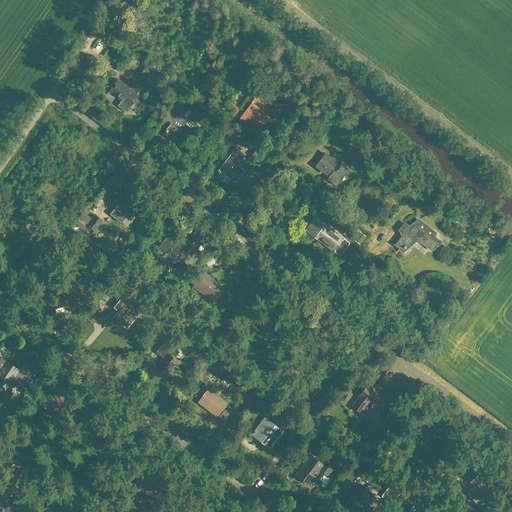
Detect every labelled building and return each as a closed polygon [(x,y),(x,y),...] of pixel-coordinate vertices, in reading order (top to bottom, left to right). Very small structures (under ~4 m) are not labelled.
[(160,75),(146,65),(137,77),(151,87),(160,75)] [(141,89),(134,84),(130,89),(118,80),(109,91),(122,100),(117,106),(125,111),(129,106),(130,107),(138,95),(137,95),(141,89)] [(269,123),(276,115),(281,107),(276,103),(270,111),(256,100),(242,118),(247,122),(251,117),(261,124),(264,120),(269,123)] [(188,118),(183,114),(188,109),(179,102),(175,108),(174,107),(174,108),(180,113),(166,131),(168,133),(169,132),(184,144),(193,131),(184,124),(188,118)] [(235,184),(245,171),(237,165),(245,155),(236,147),(218,171),(220,173),(220,172),(235,184)] [(336,163),(325,154),(316,166),(327,174),(328,173),(331,175),(327,180),(336,186),(349,169),(341,163),(339,166),(335,164),(336,163)] [(121,223),(126,216),(134,206),(119,195),(111,205),(115,208),(110,214),(121,223)] [(102,220),(95,215),(87,225),(94,231),(102,220)] [(342,240),(316,220),(307,232),(317,239),(319,236),(336,248),(342,240)] [(434,251),(439,244),(431,239),(435,234),(418,221),(412,230),(408,228),(395,246),(394,245),(393,246),(402,253),(415,236),(434,250),(434,251)] [(357,230),(353,227),(349,232),(346,230),(343,234),(350,239),(357,230)] [(23,257),(34,241),(23,233),(12,249),(23,257)] [(46,246),(50,241),(41,235),(37,240),(46,246)] [(181,250),(180,242),(173,237),(165,237),(161,244),(162,252),(168,257),(176,256),(178,254),(187,261),(194,252),(189,249),(185,254),(180,250),(181,250)] [(222,289),(204,275),(194,287),(209,299),(213,293),(216,295),(222,289)] [(59,289),(56,287),(53,292),(72,307),(82,295),(65,281),(59,289)] [(130,299),(125,295),(114,308),(119,311),(111,321),(116,325),(119,321),(127,328),(139,313),(127,303),(130,299)] [(276,331),(284,337),(277,346),(282,350),(296,333),(287,325),(285,328),(281,325),(280,317),(274,312),(266,313),(261,320),(263,327),(268,332),(276,331)] [(156,369),(166,376),(178,361),(175,358),(179,352),(165,341),(155,353),(164,359),(156,369)] [(338,360),(339,357),(332,353),(331,355),(317,345),(309,356),(321,365),(323,362),(327,365),(333,357),(338,360)] [(0,391),(9,398),(15,389),(11,386),(11,385),(9,384),(18,370),(1,359),(0,360),(0,391)] [(174,367),(166,378),(175,385),(181,378),(175,374),(178,370),(174,367)] [(361,396),(354,406),(363,413),(371,403),(380,411),(389,400),(369,384),(360,395),(361,396)] [(226,405),(208,391),(199,402),(217,416),(226,405)] [(64,398),(57,392),(48,403),(45,401),(42,406),(53,414),(52,415),(57,420),(67,408),(60,402),(64,398)] [(23,403),(19,396),(13,399),(17,407),(23,403)] [(270,449),(285,431),(266,417),(255,433),(254,432),(253,434),(254,434),(253,435),(270,449)] [(433,442),(441,430),(433,424),(433,423),(428,419),(423,426),(419,423),(412,432),(417,435),(419,432),(433,442)] [(96,454),(102,458),(110,445),(98,437),(90,449),(95,453),(95,454),(96,454)] [(393,453),(402,444),(397,439),(388,448),(393,453)] [(296,476),(308,485),(319,471),(327,476),(334,467),(326,461),(323,464),(311,455),(296,476)] [(114,467),(109,463),(102,473),(107,476),(114,467)] [(482,504),(497,490),(480,474),(472,482),(477,487),(471,493),(482,504)] [(146,507),(159,491),(144,479),(131,495),(146,507)] [(134,486),(129,482),(121,494),(126,498),(134,486)] [(364,508),(375,496),(362,485),(348,503),(359,511),(362,507),(364,508)] [(463,503),(471,493),(468,490),(459,500),(463,503)] [(15,511),(16,511),(1,500),(0,501),(0,511),(15,511)]
